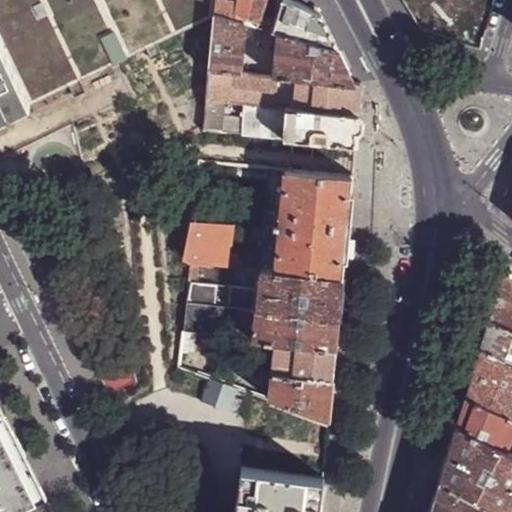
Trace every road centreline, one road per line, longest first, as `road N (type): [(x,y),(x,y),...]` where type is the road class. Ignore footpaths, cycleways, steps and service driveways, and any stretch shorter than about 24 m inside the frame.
road 1 (tertiary): [(370,511),(428,227)]
road 2 (residential): [(0,256),(120,511)]
road 3 (residential): [(428,227),(419,146),(390,78)]
